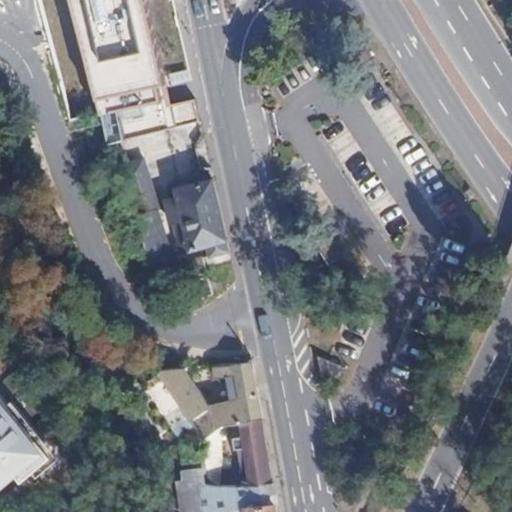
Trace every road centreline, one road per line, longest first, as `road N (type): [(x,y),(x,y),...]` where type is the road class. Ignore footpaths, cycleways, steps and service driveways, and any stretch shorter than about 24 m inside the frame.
road 1 (primary): [(220,72),(311,511)]
road 2 (primary): [(379,0),(511,205)]
road 3 (primary): [(424,511),(511,325)]
